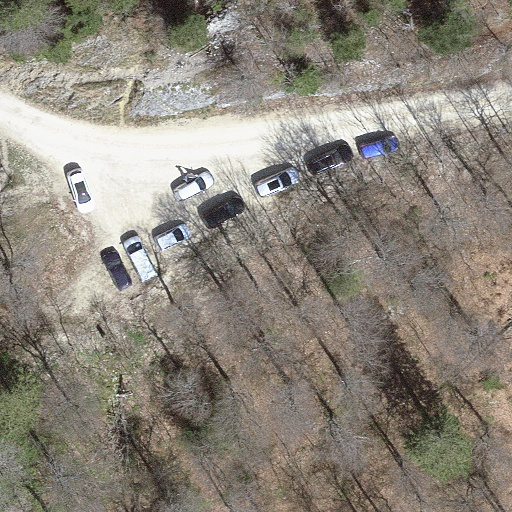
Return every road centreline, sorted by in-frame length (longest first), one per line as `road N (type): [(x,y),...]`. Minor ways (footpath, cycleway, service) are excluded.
road 1 (unclassified): [(511,96),(178,158)]
road 2 (track): [(153,160),(113,242),(0,341)]
road 3 (unclassified): [(0,112),(73,145),(178,158)]
